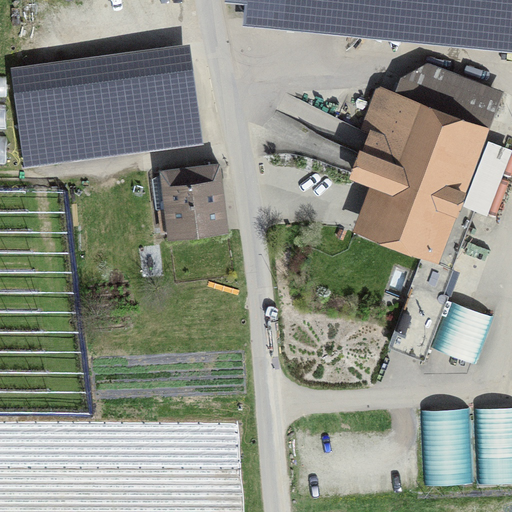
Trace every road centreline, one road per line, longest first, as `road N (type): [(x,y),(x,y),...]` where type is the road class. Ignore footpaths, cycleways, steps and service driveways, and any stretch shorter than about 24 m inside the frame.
road 1 (unclassified): [(212,0),(266,303),(286,511)]
road 2 (track): [(273,424),(461,394),(498,372),(511,267)]
road 3 (track): [(511,99),(473,62),(366,52),(226,73)]
